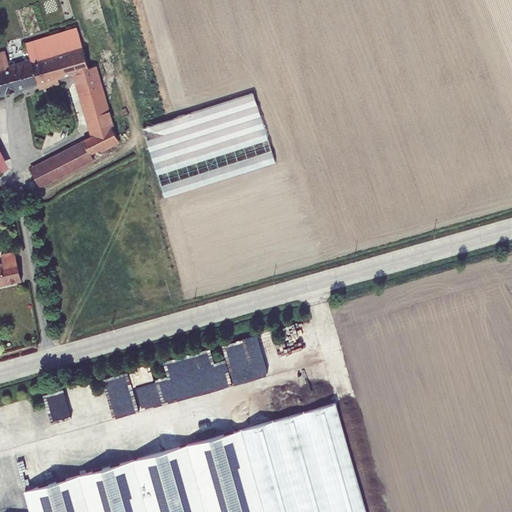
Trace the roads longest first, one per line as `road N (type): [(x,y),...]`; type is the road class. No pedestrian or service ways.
road 1 (tertiary): [(0,370),(511,227)]
road 2 (unknown): [(0,450),(331,365),(310,283)]
road 3 (unknown): [(49,356),(11,116)]
